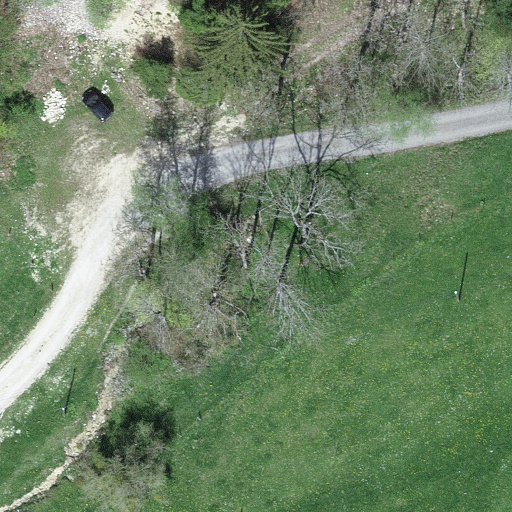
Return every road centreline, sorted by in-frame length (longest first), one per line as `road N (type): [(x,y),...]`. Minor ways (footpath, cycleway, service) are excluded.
road 1 (unclassified): [(511,115),(214,159),(147,191),(98,243),(63,311),(0,388)]
road 2 (track): [(214,159),(232,130),(402,0)]
